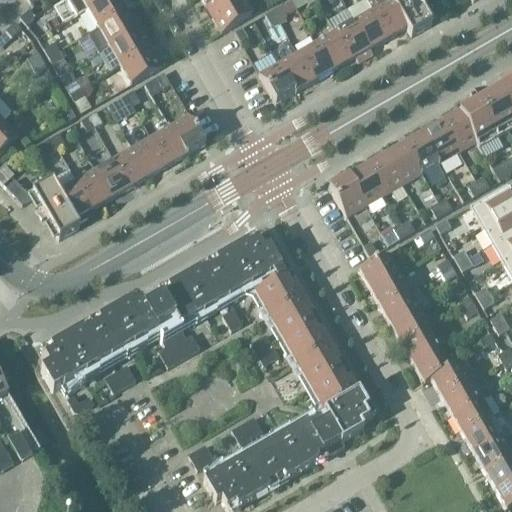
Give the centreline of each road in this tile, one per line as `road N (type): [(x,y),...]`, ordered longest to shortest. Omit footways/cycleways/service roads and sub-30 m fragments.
road 1 (residential): [(266,172),(413,438),(302,511)]
road 2 (tertiary): [(0,257),(31,285),(58,286),(266,172)]
road 3 (tertiary): [(266,172),(511,29)]
road 4 (residential): [(266,172),(164,0)]
